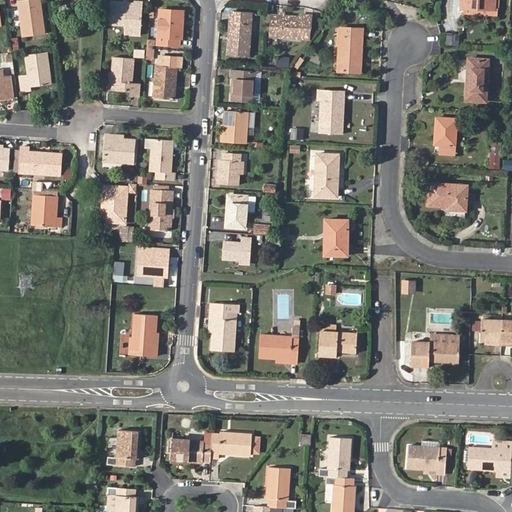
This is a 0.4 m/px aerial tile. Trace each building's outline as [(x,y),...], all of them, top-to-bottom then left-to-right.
[(40,0),(18,0),(23,35),(45,32),(40,0)] [(464,0),(464,8),(492,9),(492,0),(464,0)] [(125,29),(141,30),(143,5),(110,2),(109,23),(125,25),(125,29)] [(181,21),(184,21),(184,11),(161,10),(159,45),(180,46),(181,21)] [(228,54),(250,56),(253,14),(231,12),(228,54)] [(272,14),(270,36),(300,38),(300,35),(311,36),(315,29),(315,17),(272,14)] [(358,39),(362,39),(363,29),(339,28),(337,72),(360,73),(361,62),(357,62),(358,39)] [(460,34),(446,32),(444,43),(459,44),(460,34)] [(18,37),(11,38),(13,50),(20,49),(18,37)] [(135,57),(145,58),(146,49),(136,48),(135,57)] [(30,73),(32,85),(52,83),(47,51),(28,53),(30,73)] [(160,68),(158,68),(155,99),(175,100),(178,69),(182,69),(183,58),(161,57),(160,68)] [(113,75),(112,91),(131,92),(130,97),(139,98),(140,85),(131,84),(133,60),(114,59),(113,75)] [(488,61),(469,60),(466,100),(485,102),(488,61)] [(0,98),(15,96),(12,76),(6,77),(4,68),(0,68),(0,98)] [(232,77),(236,77),(235,101),(254,102),(256,72),(232,69),(232,77)] [(33,89),(32,85),(30,73),(21,75),(24,91),(33,89)] [(341,135),(342,124),(339,124),(340,101),(336,101),(336,92),(318,91),(317,102),(320,102),(319,134),(341,135)] [(248,127),(249,113),(227,111),(224,142),(246,144),(248,127)] [(456,120),(436,118),(434,145),(441,145),(440,154),(454,155),(456,120)] [(291,128),(291,139),(304,140),(304,128),(291,128)] [(114,140),(114,136),(107,135),(104,161),(136,163),(137,142),(124,141),(114,140)] [(167,141),(152,140),(150,171),(156,172),(156,180),(170,181),(171,172),(167,172),(168,155),(166,155),(167,141)] [(499,169),(501,144),(490,143),(489,169),(499,169)] [(291,145),(290,152),(300,153),(301,145),(291,145)] [(22,147),(20,172),(63,174),(64,154),(30,152),(30,148),(22,147)] [(0,168),(10,169),(11,149),(0,148),(0,168)] [(239,186),(239,175),(240,163),(241,155),(221,154),(218,185),(239,186)] [(314,196),(336,197),(339,155),(317,154),(314,196)] [(511,170),(511,161),(503,161),(503,170),(511,170)] [(448,207),(448,210),(465,211),(467,185),(429,183),(428,206),(448,207)] [(264,185),(263,193),(276,194),(276,186),(264,185)] [(129,190),(106,188),(105,213),(107,213),(106,223),(127,224),(129,190)] [(149,231),(170,232),(172,192),(151,190),(149,231)] [(61,196),(37,194),(35,224),(65,226),(66,218),(60,217),(61,196)] [(230,213),(227,213),(226,227),(246,229),(247,197),(231,195),(230,213)] [(347,220),(325,220),(324,255),(347,256),(347,220)] [(271,234),(271,224),(255,223),(254,233),(271,234)] [(135,241),(136,225),(121,224),(120,240),(135,241)] [(282,235),(290,236),(291,227),(283,226),(282,235)] [(224,259),(242,260),(243,256),(250,256),(250,239),(243,239),(243,244),(225,243),(224,259)] [(138,255),(137,277),(167,278),(169,250),(152,249),(152,255),(138,255)] [(416,294),(417,280),(403,279),(402,293),(416,294)] [(336,287),(327,286),(326,294),(335,294),(336,287)] [(209,302),(208,319),(212,319),(211,333),(210,350),(233,351),(236,312),(234,312),(234,303),(209,302)] [(155,345),(156,333),(157,316),(135,314),(133,338),(130,338),(129,355),(150,356),(157,351),(158,345),(155,345)] [(501,346),(502,320),(480,320),(480,341),(485,341),(495,341),(495,345),(501,346)] [(511,320),(502,320),(501,346),(507,346),(508,341),(511,341),(511,320)] [(320,324),(320,332),(333,332),(333,325),(320,324)] [(259,357),(275,358),(289,360),(289,363),(297,364),(300,327),(293,327),(293,337),(260,335),(259,357)] [(333,332),(320,332),(319,355),(336,356),(336,352),(356,352),(356,334),(333,332)] [(460,344),(460,336),(441,335),(441,343),(460,344)] [(459,362),(460,344),(441,343),(412,342),(411,366),(429,366),(429,361),(459,362)] [(140,432),(117,430),(115,458),(107,457),(106,465),(135,467),(135,460),(138,460),(140,432)] [(219,434),(212,434),(210,457),(218,457),(218,454),(250,455),(251,434),(220,432),(219,434)] [(210,457),(212,434),(204,434),(203,441),(171,440),(170,461),(202,463),(202,461),(210,462),(210,457)] [(310,445),(310,435),(300,434),(300,444),(310,445)] [(318,476),(325,477),(346,478),(347,470),(349,470),(351,439),(329,437),(327,469),(318,469),(318,476)] [(406,469),(423,470),(437,471),(437,475),(445,475),(446,449),(437,448),(438,442),(420,440),(419,446),(408,445),(406,469)] [(511,442),(495,442),(495,449),(470,448),(469,469),(510,471),(510,470),(511,469),(511,442)] [(267,507),(293,509),(295,509),(296,501),(287,501),(289,469),(268,468),(265,499),(267,499),(267,507)] [(353,486),(353,478),(346,478),(325,477),(325,484),(333,485),(330,511),(352,511),(354,486),(353,486)] [(106,496),(115,496),(113,511),(136,511),(138,497),(135,497),(135,490),(107,488),(106,496)]
